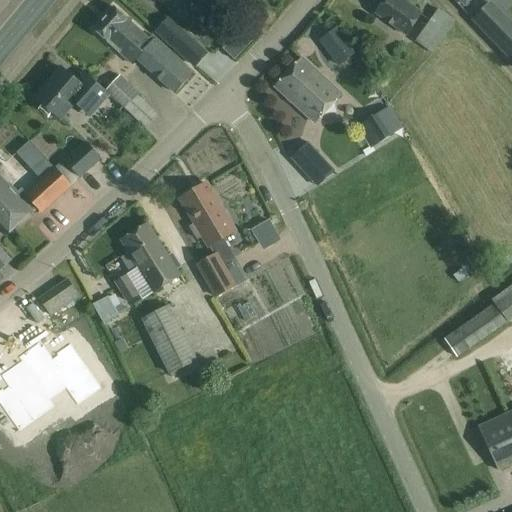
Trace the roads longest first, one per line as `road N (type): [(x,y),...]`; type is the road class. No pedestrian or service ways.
road 1 (tertiary): [(423,511),(268,161),(223,95)]
road 2 (tertiary): [(0,297),(223,95)]
road 3 (tertiary): [(223,95),(304,0)]
